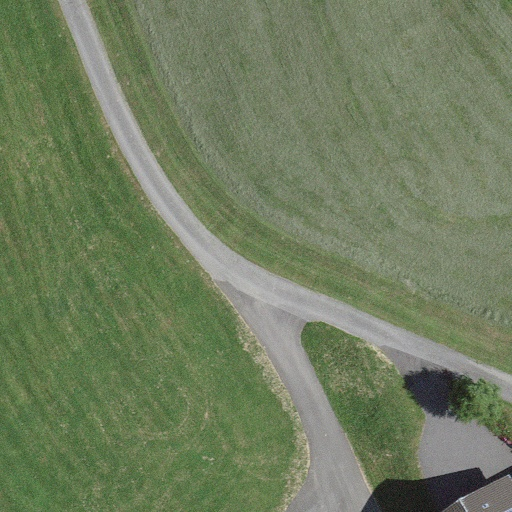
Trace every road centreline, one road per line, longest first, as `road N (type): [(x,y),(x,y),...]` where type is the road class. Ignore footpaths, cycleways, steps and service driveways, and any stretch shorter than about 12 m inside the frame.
road 1 (unclassified): [(74,0),(142,160),(198,236),(260,295)]
road 2 (unclassified): [(260,295),(324,310),(511,392)]
road 3 (unclassified): [(260,295),(368,511)]
